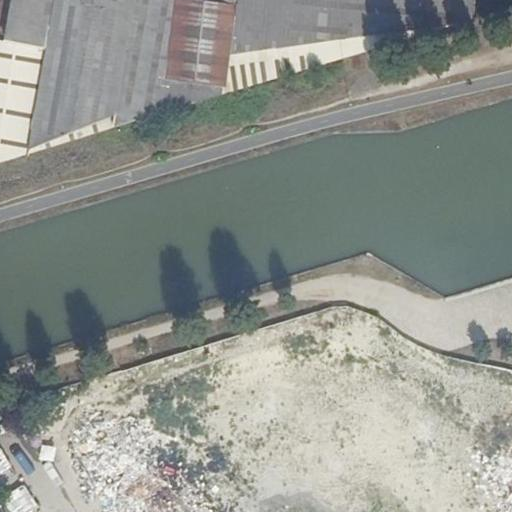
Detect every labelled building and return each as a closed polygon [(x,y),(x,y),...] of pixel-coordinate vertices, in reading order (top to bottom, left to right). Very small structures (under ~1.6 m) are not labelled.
[(0,0),(0,85),(1,79),(14,0),(0,0)] [(16,0),(0,98),(0,159),(31,150),(56,0),(16,0)] [(56,0),(31,150),(114,123),(134,14),(129,14),(57,0),(56,0)] [(135,10),(136,0),(57,0),(129,14),(134,14),(135,10)] [(136,0),(135,10),(153,14),(146,60),(151,61),(157,0),(136,0)] [(149,78),(170,80),(179,0),(157,0),(151,61),(149,78)] [(225,88),(230,51),(235,7),(181,0),(179,0),(170,80),(225,88)] [(230,51),(237,50),(242,0),(181,0),(235,7),(230,51)] [(414,27),(476,20),(478,0),(242,0),(237,50),(310,41),(414,27)] [(135,10),(134,14),(128,57),(146,60),(153,14),(135,10)] [(166,115),(166,114),(170,80),(149,78),(151,61),(146,60),(128,57),(134,14),(114,123),(145,118),(153,117),(166,115)] [(333,63),(476,20),(414,27),(310,41),(237,50),(233,89),(232,93),(246,89),(333,63)] [(233,89),(237,50),(230,51),(225,88),(233,89)] [(166,114),(232,93),(233,89),(225,88),(170,80),(166,114)] [(511,511),(511,419),(484,412),(505,408),(511,379),(511,364),(326,318),(231,337),(222,375),(111,397),(134,511),(511,511)]
